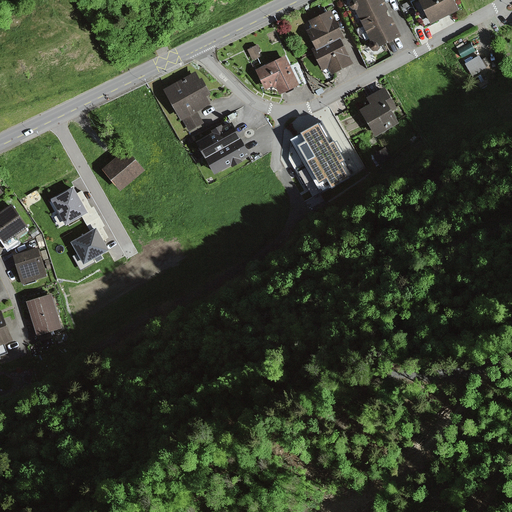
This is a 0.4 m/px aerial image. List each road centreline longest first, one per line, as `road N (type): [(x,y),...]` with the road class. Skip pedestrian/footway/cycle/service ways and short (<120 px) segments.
road 1 (residential): [(508,0),(305,108),(260,105),(199,45)]
road 2 (tertiary): [(0,140),(199,45)]
